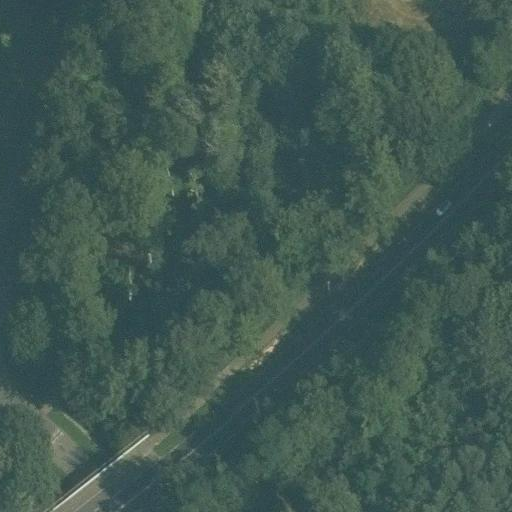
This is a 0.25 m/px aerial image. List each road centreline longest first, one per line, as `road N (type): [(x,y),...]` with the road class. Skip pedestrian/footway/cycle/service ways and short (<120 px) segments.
road 1 (primary): [(117,511),(290,364),(511,148)]
road 2 (residential): [(0,258),(92,0)]
road 3 (residential): [(112,511),(52,441),(0,401)]
